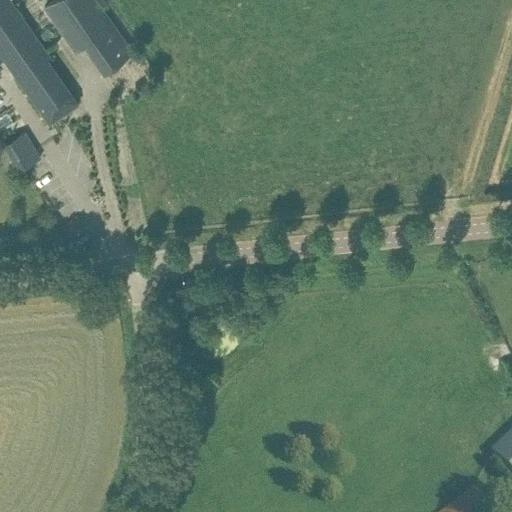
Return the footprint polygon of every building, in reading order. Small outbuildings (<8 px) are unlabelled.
[(0,0),(0,43),(21,73),(18,76),(41,109),(67,90),(45,59),(50,55),(10,0),(0,0)] [(131,51),(120,34),(95,0),(52,0),(44,6),(75,50),(84,43),(103,70),(131,51)] [(20,170),(40,157),(34,147),(24,154),(13,137),(3,144),(20,170)] [(511,432),(491,453),(511,474),(511,432)] [(484,511),(490,507),(474,488),(443,511),(484,511)]
